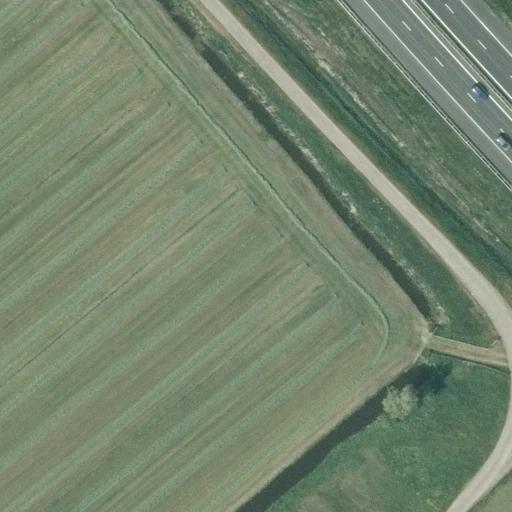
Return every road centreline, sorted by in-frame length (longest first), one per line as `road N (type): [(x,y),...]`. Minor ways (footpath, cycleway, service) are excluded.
road 1 (unclassified): [(511,347),(486,302),(200,0)]
road 2 (motorway): [(377,0),(511,146)]
